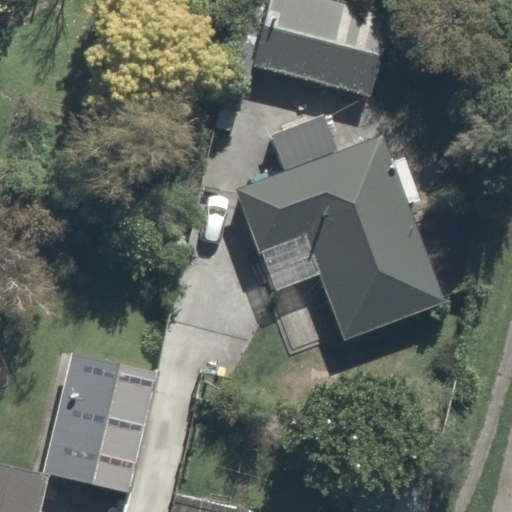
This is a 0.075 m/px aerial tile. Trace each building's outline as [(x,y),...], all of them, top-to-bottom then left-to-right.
[(400,13),(348,0),(273,0),(256,70),(379,100),(400,13)] [(379,140),(235,195),(274,300),(324,281),(344,334),(438,298),(379,140)] [(67,360),(41,478),(48,479),(131,497),(156,379),(67,360)] [(0,511),(40,511),(48,479),(41,478),(0,468),(0,511)] [(427,511),(431,497),(356,481),(348,511),(427,511)]
